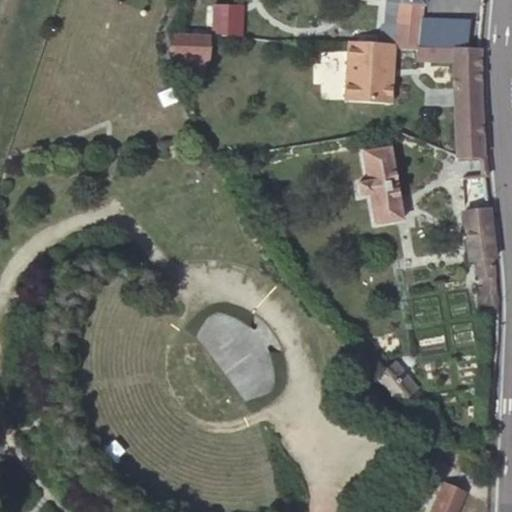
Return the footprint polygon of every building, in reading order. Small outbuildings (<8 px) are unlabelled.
[(222,0),(221,0),(205,0),(204,27),(220,27),(222,0)] [(416,43),(420,19),(423,0),(396,0),(396,4),(394,13),(392,23),(388,42),(399,42),(411,43),(416,43)] [(387,12),(385,23),(392,23),(394,13),(387,12)] [(427,43),(449,45),(464,46),(468,20),(420,19),(416,43),(427,43)] [(377,21),(373,41),(386,42),(388,42),(392,23),(385,23),(377,21)] [(172,55),(202,56),(203,32),(174,31),(172,55)] [(373,41),(344,40),(346,100),(368,101),(387,102),(386,42),(373,41)] [(451,156),(479,155),(476,46),(464,46),(449,45),(427,43),(416,43),(411,43),(412,56),(449,58),(451,151),(451,156)] [(172,55),(176,72),(201,72),(202,56),(172,55)] [(170,116),(116,120),(118,139),(172,135),(170,116)] [(383,147),(359,151),(362,180),(354,183),(356,193),(365,191),(370,221),(394,218),(383,147)] [(491,256),(485,208),(464,211),(470,259),(478,258),(491,256)] [(491,256),(478,258),(481,276),(492,275),(491,256)] [(481,276),(482,285),(493,283),(492,275),(481,276)] [(480,303),(495,301),(493,283),(482,285),(478,286),(480,303)] [(225,306),(193,333),(227,372),(242,360),(256,376),(272,362),(225,306)] [(386,391),(403,376),(391,362),(374,377),(386,391)] [(386,391),(397,403),(413,389),(403,376),(386,391)] [(451,511),(461,493),(447,487),(435,511),(451,511)] [(362,498),(368,505),(376,500),(370,492),(362,498)]
